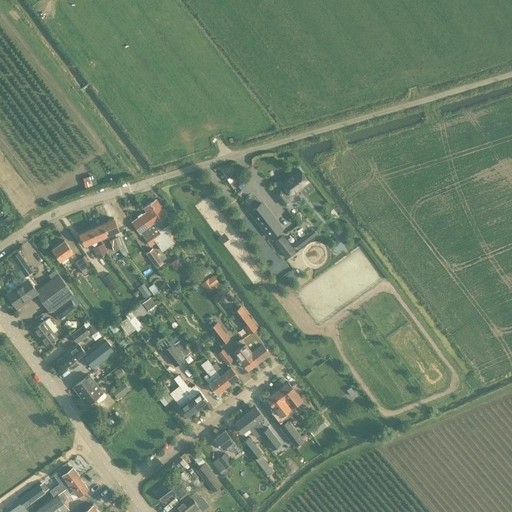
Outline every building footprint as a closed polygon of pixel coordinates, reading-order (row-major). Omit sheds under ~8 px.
[(282,183),(286,189),(283,191),(282,189),(275,194),(283,205),(290,200),(288,197),(308,181),(299,169),(290,176),(282,183)] [(153,223),(166,240),(169,237),(167,233),(166,233),(175,227),(172,222),(166,214),(155,200),(144,208),(146,212),(154,222),(153,223)] [(271,237),(282,228),(262,203),(251,212),(271,237)] [(158,245),(166,240),(153,223),(154,222),(146,212),(132,222),(140,233),(141,232),(150,245),(155,241),(158,245)] [(3,218),(7,225),(12,221),(9,215),(3,218)] [(113,218),(101,223),(106,235),(118,230),(124,228),(120,220),(115,222),(113,218)] [(297,248),(318,234),(307,218),(286,232),(297,248)] [(101,223),(90,228),(96,240),(106,235),(101,223)] [(96,240),(90,228),(79,233),(84,245),(96,240)] [(274,241),(286,257),(294,251),(281,235),(274,241)] [(113,250),(114,250),(114,251),(119,249),(118,247),(121,246),(119,241),(116,242),(115,238),(109,240),(113,250)] [(75,257),(72,252),(64,240),(52,249),(60,260),(67,255),(71,260),(75,257)] [(103,243),(98,245),(102,256),(108,254),(103,243)] [(98,245),(93,247),(97,258),(102,256),(98,245)] [(153,248),(146,253),(156,267),(163,262),(153,248)] [(21,279),(32,271),(18,251),(7,259),(21,279)] [(75,262),(81,270),(83,273),(89,269),(87,266),(89,264),(83,256),(75,262)] [(175,269),(182,264),(177,257),(170,262),(175,269)] [(203,277),(212,270),(208,265),(199,272),(203,277)] [(49,312),(54,310),(74,295),(55,270),(49,275),(51,278),(36,290),(37,292),(36,293),(49,312)] [(295,278),(290,271),(277,281),(282,288),(295,278)] [(217,279),(213,272),(209,276),(208,276),(203,281),(208,291),(215,287),(212,283),(217,279)] [(112,290),(118,285),(109,273),(103,277),(112,290)] [(28,279),(7,294),(17,307),(36,293),(37,292),(36,290),(28,279)] [(153,281),(148,284),(154,292),(160,290),(153,281)] [(146,286),(140,290),(145,297),(151,292),(146,286)] [(156,304),(151,297),(142,303),(147,310),(148,310),(151,313),(156,310),(153,306),(156,304)] [(70,298),(53,312),(59,319),(76,306),(70,298)] [(142,303),(126,312),(137,329),(142,324),(138,317),(147,310),(142,303)] [(257,327),(241,306),(234,311),(249,332),(257,327)] [(128,334),(134,329),(126,317),(119,322),(128,334)] [(90,333),(86,327),(92,321),(90,318),(85,322),(84,324),(70,335),(76,343),(90,333)] [(44,320),(32,329),(46,347),(57,338),(44,320)] [(209,329),(221,345),(229,339),(217,323),(209,329)] [(243,341),(259,361),(269,352),(262,343),(260,344),(252,334),(243,341)] [(176,336),(169,341),(171,344),(183,359),(184,358),(183,357),(189,352),(180,339),(179,340),(176,336)] [(248,369),(259,361),(243,340),(241,338),(236,342),(240,346),(234,351),(248,369)] [(92,368),(114,350),(106,340),(84,357),(92,368)] [(66,353),(67,353),(55,362),(61,371),(73,361),(85,352),(78,344),(66,353)] [(171,344),(163,350),(162,351),(174,367),(183,360),(183,359),(171,344)] [(233,359),(224,348),(217,353),(226,365),(233,359)] [(205,356),(207,359),(216,370),(220,368),(215,361),(215,362),(208,353),(205,356)] [(208,372),(211,376),(206,380),(209,383),(216,393),(227,385),(220,375),(216,370),(207,359),(203,363),(201,364),(207,373),(208,372)] [(119,378),(125,373),(120,367),(114,371),(119,378)] [(227,385),(238,377),(230,367),(220,375),(227,385)] [(89,374),(73,387),(80,396),(96,383),(89,374)] [(174,378),(179,385),(197,408),(207,400),(199,390),(194,394),(185,382),(179,374),(174,378)] [(130,388),(124,380),(112,390),(118,398),(130,388)] [(288,381),(277,390),(284,399),(293,410),(295,414),(303,408),(299,404),(303,401),(288,381)] [(96,383),(80,396),(87,404),(103,392),(98,386),(96,383)] [(160,392),(156,395),(164,405),(173,398),(187,416),(197,408),(179,385),(170,392),(164,384),(158,389),(160,392)] [(277,390),(266,398),(274,408),(284,399),(277,390)] [(245,414),(252,424),(263,416),(255,406),(245,414)] [(256,437),(260,434),(255,428),(252,424),(245,414),(234,423),(241,432),(242,433),(248,428),(256,437)] [(313,435),(327,425),(320,415),(306,425),(313,435)] [(291,421),(282,427),(297,446),(305,440),(291,421)] [(268,428),(265,431),(264,431),(260,434),(272,449),(280,443),(268,428)] [(221,448),(227,444),(230,448),(235,454),(240,450),(236,444),(235,444),(232,440),(233,440),(227,432),(225,430),(221,432),(214,438),(221,448)] [(261,454),(249,438),(242,443),(254,459),(261,454)] [(224,453),(211,463),(220,473),(232,463),(224,453)] [(195,470),(205,481),(214,474),(199,454),(193,459),(199,467),(195,470)] [(261,456),(255,459),(265,474),(272,469),(261,456)] [(50,491),(54,497),(65,489),(80,478),(72,467),(71,468),(67,463),(58,469),(59,472),(54,475),(60,484),(50,491)] [(184,471),(155,493),(162,502),(174,492),(179,499),(188,492),(184,487),(189,483),(191,481),(184,471)] [(214,474),(205,481),(213,492),(222,485),(214,474)] [(78,496),(88,489),(80,478),(70,485),(74,491),(78,496)] [(27,511),(24,507),(44,492),(39,485),(2,511),(3,511),(27,511)] [(54,497),(33,511),(64,511),(68,509),(63,502),(70,496),(69,495),(65,489),(54,497)] [(193,493),(190,495),(170,511),(171,511),(191,511),(199,506),(201,502),(201,498),(198,494),(193,493)]
